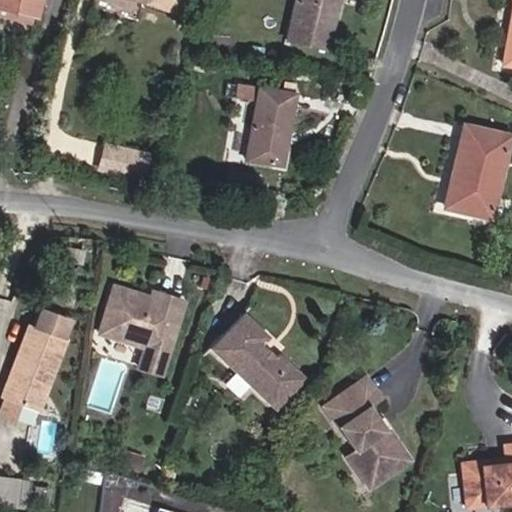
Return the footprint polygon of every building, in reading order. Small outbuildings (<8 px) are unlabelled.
[(0,0),(0,6),(33,15),(36,0),(0,0)] [(175,12),(178,0),(144,0),(144,2),(175,12)] [(327,49),(337,0),(296,0),(288,40),(327,49)] [(511,5),(502,64),(511,66),(511,5)] [(0,15),(31,24),(33,15),(0,6),(0,15)] [(282,166),(295,94),(237,85),(235,98),(256,102),(246,160),(282,166)] [(491,219),(510,136),(463,125),(450,179),(455,180),(454,186),(449,185),(443,208),(491,219)] [(141,179),(147,155),(108,146),(102,170),(141,179)] [(173,185),(175,177),(160,174),(158,182),(173,185)] [(78,263),(81,252),(65,249),(63,260),(78,263)] [(160,374),(182,301),(150,291),(148,297),(112,286),(97,333),(143,347),(137,367),(160,374)] [(16,403),(38,411),(65,340),(60,339),(67,322),(38,312),(32,328),(26,326),(9,370),(12,375),(10,379),(5,382),(0,394),(0,396),(4,398),(16,403)] [(274,410),(304,378),(277,353),(275,356),(261,343),(268,336),(242,312),(208,349),(274,410)] [(379,422),(367,405),(378,398),(364,378),(323,406),(355,452),(347,457),(368,487),(408,460),(387,429),(385,431),(378,435),(372,427),(379,422)] [(0,415),(10,419),(16,403),(4,398),(0,407),(0,415)] [(385,431),(379,422),(372,427),(378,435),(385,431)] [(511,443),(503,444),(504,457),(505,463),(495,464),(494,459),(460,462),(465,508),(511,503),(511,443)] [(133,468),(138,455),(124,450),(120,463),(133,468)] [(26,501),(29,482),(0,477),(0,504),(14,507),(15,500),(26,501)] [(25,508),(26,501),(15,500),(14,507),(25,508)]
